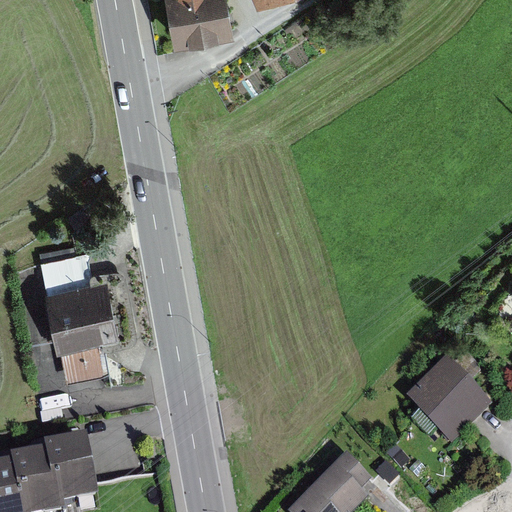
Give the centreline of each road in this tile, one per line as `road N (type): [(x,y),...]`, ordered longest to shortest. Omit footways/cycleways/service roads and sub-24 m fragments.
road 1 (secondary): [(207,511),(115,0)]
road 2 (track): [(134,99),(159,95),(312,0)]
